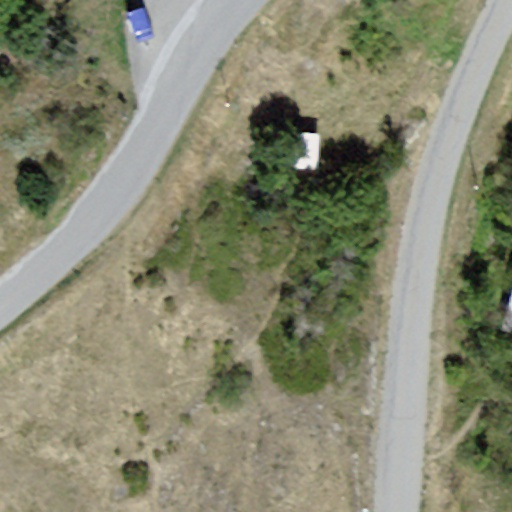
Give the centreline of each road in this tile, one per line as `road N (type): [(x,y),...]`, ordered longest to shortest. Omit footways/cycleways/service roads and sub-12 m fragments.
road 1 (residential): [(395,511),(395,387),(421,223),(479,52),(508,0)]
road 2 (residential): [(235,0),(208,29),(93,220),(0,300)]
